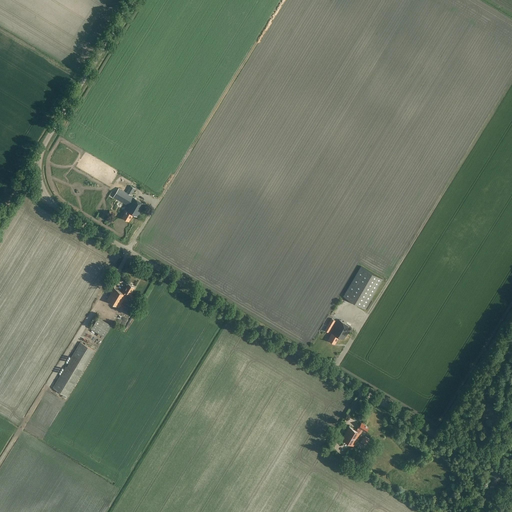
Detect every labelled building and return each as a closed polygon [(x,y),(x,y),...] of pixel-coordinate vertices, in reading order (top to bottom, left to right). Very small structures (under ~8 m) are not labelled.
[(135,188),(130,185),(126,192),(119,188),(114,197),(128,205),(125,210),(126,210),(124,213),(125,213),(122,217),(129,221),(131,217),(132,218),(134,214),(137,217),(145,204),(131,195),(135,188)] [(383,279),(361,266),(343,296),(365,309),(383,279)] [(135,287),(129,283),(125,289),(123,288),(121,292),(114,288),(107,300),(119,307),(127,293),(130,294),(135,287)] [(136,301),(131,298),(130,300),(129,299),(126,304),(132,307),(136,301)] [(112,325),(98,317),(91,328),(105,336),(112,325)] [(335,321),(332,319),(327,327),(330,329),(335,321)] [(351,327),(339,319),(332,333),(330,336),(331,336),(328,340),(335,344),(339,337),(344,340),(351,327)] [(95,351),(80,342),(53,387),(68,396),(95,351)] [(369,427),(361,423),(359,427),(359,428),(357,431),(349,426),(342,438),(354,445),(361,433),(363,430),(366,432),(369,427)] [(371,439),(366,436),(365,438),(364,438),(361,442),(367,445),(371,439)] [(363,463),(348,454),(344,459),(359,468),(363,463)]
